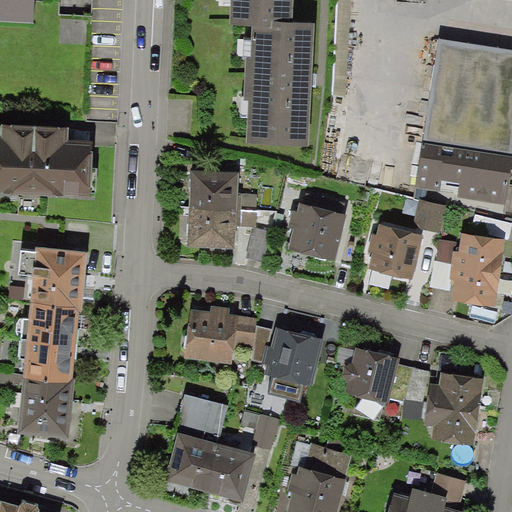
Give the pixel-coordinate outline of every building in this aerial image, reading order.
[(0,0),(0,17),(33,19),(34,0),(0,0)] [(286,21),(287,0),(230,0),(230,18),(256,20),(286,21)] [(423,12),(426,0),(382,0),(382,3),(423,12)] [(304,141),(310,23),(286,21),(256,20),(250,138),(304,141)] [(511,151),(511,46),(436,35),(413,186),(505,200),(511,151)] [(4,133),(0,132),(0,189),(91,194),(94,143),(68,142),(69,126),(5,122),(4,133)] [(235,249),(238,174),(191,171),(190,192),(188,222),(187,246),(235,249)] [(334,253),(346,203),(302,193),(290,243),(334,253)] [(367,263),(409,273),(419,234),(377,224),(367,263)] [(492,300),(501,239),(463,233),(454,294),(492,300)] [(85,251),(39,246),(38,250),(25,249),(23,274),(35,275),(19,430),(67,435),(70,406),(75,356),(78,322),(82,279),(85,251)] [(190,309),(184,350),(230,357),(232,344),(252,347),(255,318),(190,309)] [(318,338),(278,329),(269,368),(280,371),(277,387),(306,394),(318,338)] [(429,370),(357,352),(349,385),(421,402),(429,370)] [(471,439),(480,377),(439,371),(429,432),(471,439)] [(226,404),(183,393),(175,426),(178,430),(165,479),(204,489),(226,404)] [(219,442),(206,490),(242,500),(256,452),(219,442)] [(312,511),(331,511),(348,456),(306,443),(288,505),(312,511)] [(395,493),(389,511),(461,511),(462,511),(445,507),(446,501),(458,504),(465,479),(436,471),(430,493),(410,488),(408,497),(395,493)] [(44,511),(0,499),(0,511),(44,511)]
